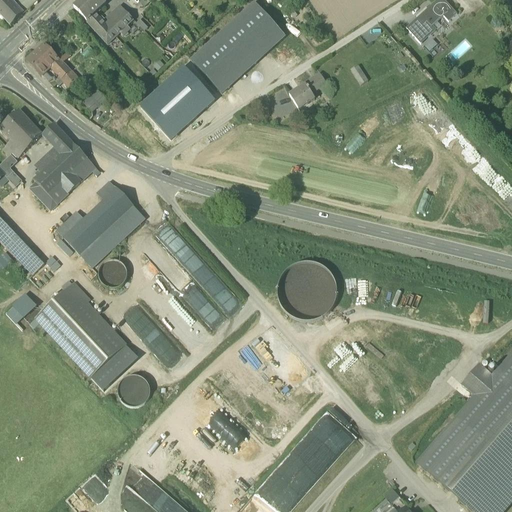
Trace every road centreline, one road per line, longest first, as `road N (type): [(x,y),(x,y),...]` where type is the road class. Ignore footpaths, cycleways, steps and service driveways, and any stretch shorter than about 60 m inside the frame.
road 1 (residential): [(441,511),(173,208),(159,175)]
road 2 (secondary): [(511,265),(159,175)]
road 3 (residential): [(159,175),(165,158),(406,0)]
road 4 (secondary): [(159,175),(78,128),(0,63)]
